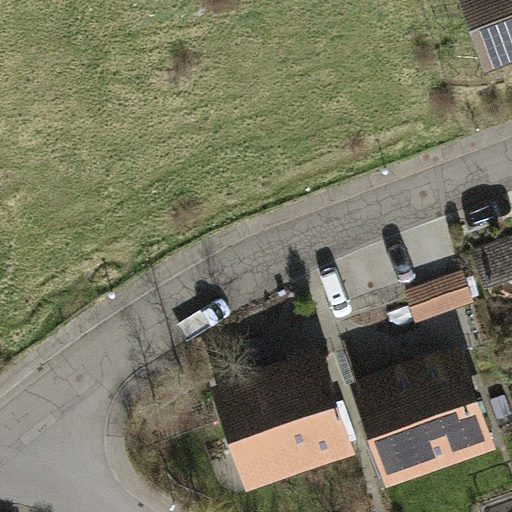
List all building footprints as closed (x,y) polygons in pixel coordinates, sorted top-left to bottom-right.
[(511,0),(463,0),(487,63),(511,53),(511,0)] [(511,236),(472,250),(484,285),(511,275),(511,236)] [(406,289),(415,318),(474,299),(465,270),(406,289)] [(420,354),(346,379),(382,483),(490,446),(454,342),(420,354)] [(206,383),(242,486),(355,446),(318,343),(301,350),(206,383)]
